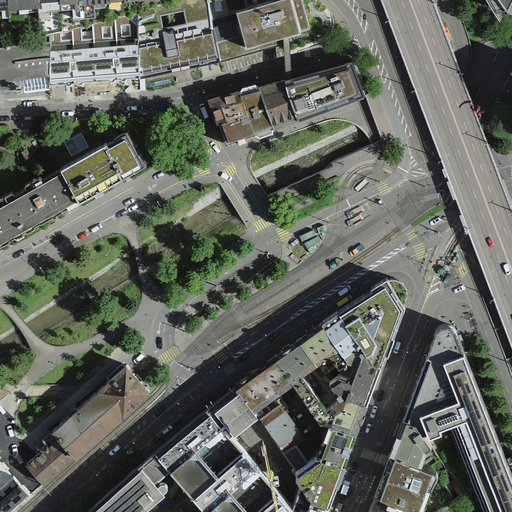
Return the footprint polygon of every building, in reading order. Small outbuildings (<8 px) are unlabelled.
[(0,0),(0,8),(9,8),(8,0),(0,0)] [(27,6),(38,5),(37,0),(8,0),(9,8),(20,7),(20,11),(28,11),(27,6)] [(37,0),(38,5),(39,19),(49,18),(48,5),(61,4),(60,0),(37,0)] [(60,0),(61,4),(73,3),(74,17),(84,16),(82,0),(60,0)] [(93,2),(106,0),(105,0),(82,0),(84,16),(95,15),(93,2)] [(142,75),(142,76),(162,72),(220,60),(212,28),(208,0),(173,0),(139,13),(138,13),(139,77),(140,76),(140,75),(142,75)] [(232,57),(291,40),(289,33),(300,30),(294,11),(291,0),(208,0),(212,28),(220,60),(232,57)] [(507,9),(511,11),(511,0),(491,0),(498,11),(501,10),(506,7),(507,9)] [(100,80),(139,77),(138,13),(138,12),(50,34),(50,42),(49,84),(60,83),(100,80)] [(0,88),(2,88),(2,89),(2,88),(14,87),(15,87),(16,87),(23,86),(24,91),(49,87),(49,84),(50,42),(49,42),(49,37),(12,41),(13,47),(10,47),(9,45),(7,45),(7,47),(0,48),(0,88)] [(285,78),(289,94),(290,95),(291,98),(298,118),(299,118),(365,94),(359,76),(352,59),(290,76),(285,78)] [(425,87),(428,94),(431,93),(441,90),(439,85),(446,82),(442,72),(419,80),(422,88),(425,87)] [(285,97),(290,95),(289,94),(285,78),(284,78),(285,79),(259,86),(274,126),(283,123),(297,118),(298,118),(291,98),(286,100),(285,97)] [(247,111),(255,134),(262,131),(265,130),(266,133),(272,131),(273,127),(274,127),(274,126),(259,86),(259,85),(257,86),(255,83),(249,85),(250,88),(239,91),(247,111)] [(247,111),(239,91),(223,95),(210,99),(219,122),(247,111)] [(247,111),(219,122),(227,144),(237,140),(238,143),(241,142),(248,140),(246,137),(255,134),(247,111)] [(61,167),(79,200),(80,200),(97,190),(122,176),(106,147),(105,142),(103,143),(89,118),(77,119),(44,137),(61,167)] [(124,132),(116,136),(117,137),(107,142),(105,142),(106,147),(122,176),(124,175),(123,175),(128,172),(134,169),(142,164),(142,165),(143,165),(142,164),(144,163),(143,161),(144,161),(143,161),(140,156),(140,155),(139,152),(138,152),(137,150),(138,150),(137,150),(134,144),(133,144),(132,142),(133,142),(131,138),(131,139),(126,131),(124,132)] [(59,212),(64,209),(64,208),(79,200),(61,167),(0,201),(0,203),(17,235),(40,222),(59,212)] [(17,235),(0,203),(0,244),(10,240),(9,239),(17,235)] [(390,278),(388,279),(387,276),(371,286),(373,288),(351,302),(339,309),(339,310),(351,328),(374,361),(381,364),(381,363),(382,364),(386,352),(388,347),(389,345),(389,343),(392,336),(393,334),(395,327),(396,325),(399,318),(399,316),(402,309),(403,307),(405,302),(405,300),(407,295),(407,291),(407,288),(404,284),(403,282),(400,280),(398,279),(395,278),(390,278)] [(326,318),(322,321),(348,358),(339,364),(343,371),(330,380),(339,393),(367,403),(373,386),(381,364),(374,361),(351,328),(339,310),(326,318)] [(339,364),(348,358),(322,321),(306,332),(299,337),(317,362),(321,368),(332,360),(330,356),(332,355),(339,364)] [(511,511),(511,474),(471,368),(456,330),(454,327),(451,325),(449,323),(445,323),(443,323),(440,325),(438,326),(436,328),(435,330),(412,393),(403,418),(415,423),(423,433),(428,431),(429,435),(442,430),(440,426),(450,422),(484,511),(511,511)] [(317,362),(299,337),(290,343),(289,342),(288,342),(285,344),(282,346),(282,347),(283,348),(275,354),(293,380),(308,402),(318,395),(301,372),(317,362)] [(236,382),(238,385),(257,412),(284,450),(295,442),(304,436),(278,399),(282,396),(278,391),(293,380),(275,354),(247,374),(236,382)] [(44,483),(76,454),(76,455),(116,419),(123,413),(149,390),(133,371),(126,364),(108,380),(76,408),(74,408),(70,411),(70,414),(53,429),(38,443),(41,447),(43,449),(27,464),(44,483)] [(137,511),(166,486),(167,485),(167,484),(167,483),(167,482),(167,480),(166,480),(165,479),(164,479),(162,479),(161,479),(157,483),(155,480),(170,467),(209,511),(326,511),(330,504),(313,498),(301,480),(292,504),(230,433),(257,412),(238,385),(237,386),(235,384),(194,417),(158,446),(139,463),(99,498),(84,511),(137,511)] [(329,422),(356,432),(360,421),(367,403),(339,393),(337,400),(327,407),(318,395),(308,402),(320,418),(329,422)] [(389,453),(390,453),(428,467),(432,464),(440,459),(436,453),(423,433),(415,423),(403,418),(403,419),(401,423),(397,433),(394,442),(390,452),(389,453)] [(352,443),(356,432),(329,422),(317,454),(344,464),(349,453),(349,451),(352,443)] [(313,498),(330,504),(334,492),(344,464),(317,454),(316,454),(307,460),(295,442),(284,450),(300,472),(297,474),(301,480),(313,498)] [(375,494),(406,505),(422,511),(438,473),(436,470),(428,467),(390,453),(381,477),(375,494)] [(0,511),(5,511),(29,492),(21,483),(14,475),(0,487),(0,511)] [(403,511),(406,505),(375,494),(368,511),(403,511)]
